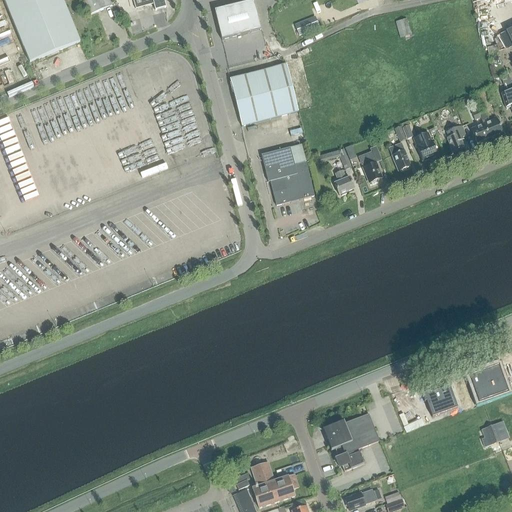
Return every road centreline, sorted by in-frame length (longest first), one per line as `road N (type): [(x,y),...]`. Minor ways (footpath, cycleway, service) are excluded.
road 1 (tertiary): [(0,370),(229,274),(252,250)]
road 2 (residential): [(511,157),(277,254),(252,250)]
road 3 (tertiary): [(293,412),(58,511)]
road 4 (tertiary): [(293,412),(511,322)]
road 5 (tertiary): [(252,250),(194,22)]
road 6 (unclassified): [(0,103),(194,22)]
road 7 (unknown): [(0,218),(153,158)]
road 8 (residential): [(288,50),(372,12),(436,0)]
